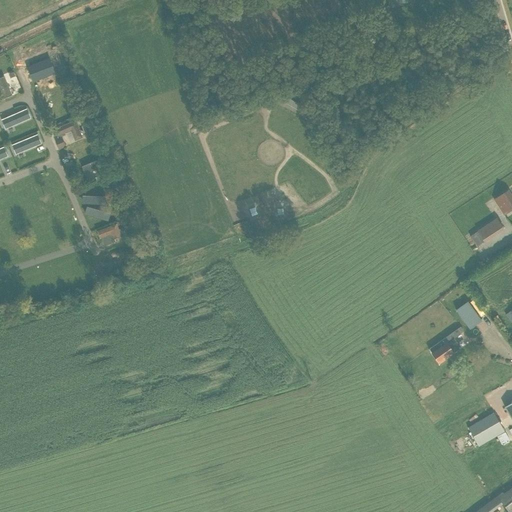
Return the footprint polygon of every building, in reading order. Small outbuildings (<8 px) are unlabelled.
[(50,57),(27,65),(33,80),(55,71),(50,57)] [(0,77),(0,98),(0,99),(11,94),(4,76),(0,77)] [(61,84),(38,93),(43,107),(66,99),(61,84)] [(51,116),(70,108),(66,100),(47,108),(51,116)] [(31,118),(27,108),(2,119),(6,128),(31,118)] [(77,121),(54,129),(59,144),(82,135),(77,121)] [(41,143),(37,134),(12,144),(16,154),(41,143)] [(73,144),(80,165),(95,159),(87,139),(73,144)] [(97,173),(74,181),(79,196),(102,187),(97,173)] [(503,215),(511,209),(511,196),(508,190),(493,200),(503,215)] [(111,207),(88,215),(94,230),(117,221),(111,207)] [(485,243),(505,229),(497,218),(477,231),(477,232),(470,236),(477,246),(484,242),(485,243)] [(132,258),(124,235),(109,239),(117,262),(132,258)] [(101,270),(93,247),(78,251),(86,275),(101,270)] [(68,279),(61,256),(46,261),(53,284),(68,279)] [(36,289),(29,266),(14,270),(22,294),(36,289)] [(468,301),(456,310),(469,329),(476,325),(469,315),(475,311),(468,301)] [(461,334),(457,329),(428,349),(429,350),(432,354),(439,363),(460,348),(454,338),(461,334)] [(494,413),(468,428),(478,445),(504,430),(494,413)] [(508,511),(511,511),(511,487),(504,493),(503,492),(496,496),(502,504),(508,511)]
